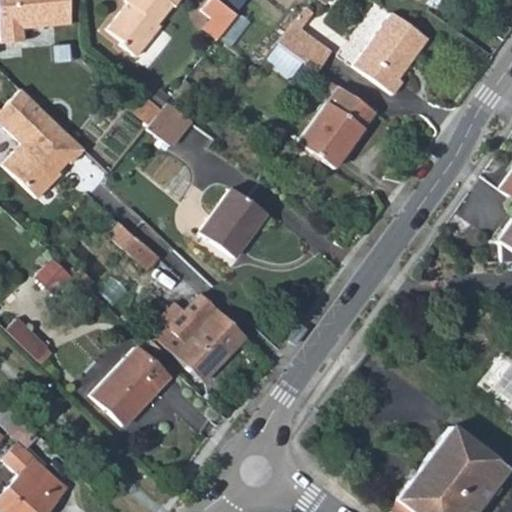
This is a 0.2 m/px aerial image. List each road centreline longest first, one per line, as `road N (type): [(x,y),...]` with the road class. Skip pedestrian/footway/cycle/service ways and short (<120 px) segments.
road 1 (secondary): [(511,63),(286,393),(262,431),(254,471)]
road 2 (unknown): [(291,387),(180,276)]
road 3 (unknown): [(453,157),(402,113),(324,77)]
